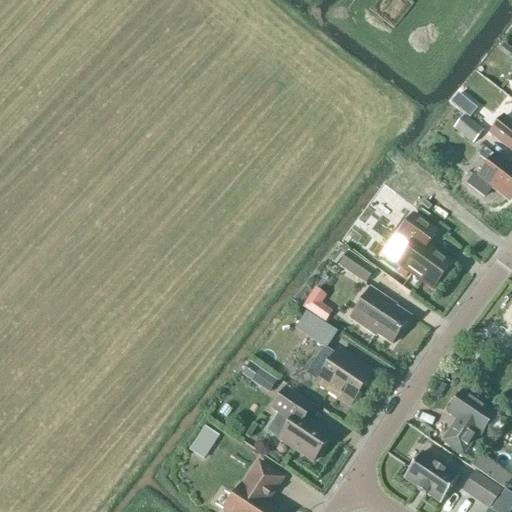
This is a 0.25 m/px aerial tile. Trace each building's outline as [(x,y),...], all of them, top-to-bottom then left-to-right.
[(454,96),(449,103),(456,109),(461,102),(454,96)] [(473,145),(482,132),(463,117),(453,130),(473,145)] [(511,123),(503,117),(490,135),(511,152),(511,123)] [(494,157),(484,149),(478,157),(488,164),(478,177),(475,174),(467,185),(483,198),(491,188),(507,200),(511,192),(511,169),(495,156),(494,157)] [(409,246),(396,265),(432,291),(451,264),(426,246),(437,232),(413,215),(397,237),(409,246)] [(364,284),(373,271),(348,254),(339,268),(364,284)] [(302,308),(325,323),(332,313),(321,305),(326,297),(315,289),(302,308)] [(391,346),(409,318),(386,302),(387,301),(370,290),(350,321),(375,337),(376,336),(391,346)] [(307,313),(295,331),(311,341),(322,323),(307,313)] [(325,349),(306,377),(317,384),(350,407),(371,375),(338,353),(336,356),(325,349)] [(249,360),(240,377),(271,393),(280,377),(249,360)] [(279,414),(267,432),(279,440),(313,463),(330,437),(306,421),(314,410),(306,405),(285,391),(272,410),(279,414)] [(480,437),(496,414),(463,392),(447,415),(456,421),(442,442),(462,456),(477,435),(480,437)] [(509,422),(496,414),(487,427),(500,435),(509,422)] [(204,461),(219,437),(204,428),(189,452),(204,461)] [(440,506),(458,479),(421,454),(403,480),(418,490),(417,492),(425,497),(426,496),(440,506)] [(511,479),(511,478),(479,456),(471,468),(504,491),(511,479)] [(278,511),(266,504),(282,480),(258,464),(242,488),(241,487),(224,511),(278,511)] [(489,510),(502,491),(475,473),(462,492),(489,510)]
